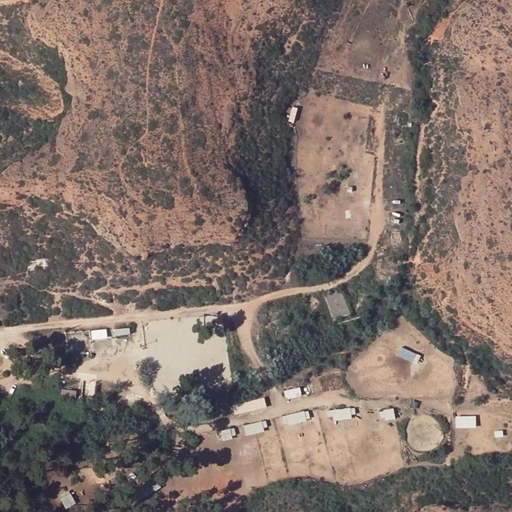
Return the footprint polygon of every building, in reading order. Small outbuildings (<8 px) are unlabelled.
[(336,279),(319,281),(320,303),(337,302),(336,279)] [(131,327),(117,330),(118,335),(132,332),(131,327)] [(94,329),(94,338),(109,337),(108,329),(94,329)] [(419,363),(422,354),(402,346),(399,355),(419,363)] [(286,391),(288,397),(302,393),(301,387),(286,391)] [(64,388),(62,398),(78,400),(79,390),(64,388)] [(235,403),(237,413),(269,408),(267,398),(235,403)] [(358,417),(356,406),(331,410),(333,421),(358,417)] [(384,410),(386,417),(396,415),(395,408),(384,410)] [(284,415),(286,425),(312,419),(310,409),(284,415)] [(246,425),(248,435),(269,429),(266,420),(246,425)] [(157,478),(137,492),(143,500),(163,486),(157,478)]
